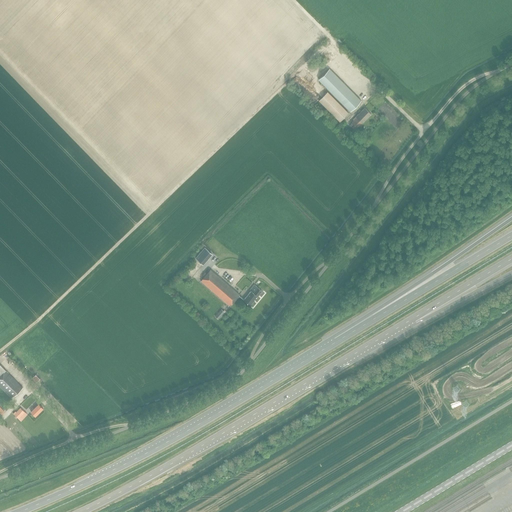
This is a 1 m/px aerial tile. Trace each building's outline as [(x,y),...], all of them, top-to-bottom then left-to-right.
[(315,69),(321,62),(317,58),(310,64),(315,69)] [(350,111),(361,100),(329,68),(318,79),(350,111)] [(349,113),(327,91),(318,100),(340,122),(349,113)] [(362,123),(371,114),(364,107),(355,116),(355,117),(353,119),(354,120),(352,122),(354,125),(352,127),(354,129),(356,127),(357,127),(361,122),(362,123)] [(220,255),(225,248),(218,242),(212,248),(220,255)] [(204,248),(195,258),(203,264),(212,254),(204,248)] [(210,269),(200,280),(229,306),(239,294),(210,269)] [(250,305),(262,291),(254,284),(250,290),(251,290),(243,299),(250,305)] [(218,318),(224,312),(221,309),(215,316),(218,318)] [(0,364),(0,363),(0,386),(11,398),(22,387),(6,370),(0,364)] [(34,415),(42,408),(38,403),(30,411),(34,415)] [(18,417),(24,411),(20,407),(16,411),(15,410),(13,413),(18,417)]
